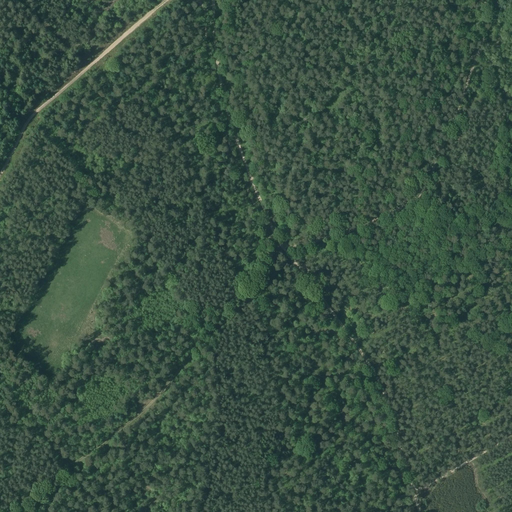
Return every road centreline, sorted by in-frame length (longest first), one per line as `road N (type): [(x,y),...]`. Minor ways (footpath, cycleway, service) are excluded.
road 1 (track): [(498,0),(420,194),(344,231),(272,250),(158,398),(9,511)]
road 2 (track): [(195,0),(204,10),(214,100),(249,201),(272,250),(372,386),(412,511)]
road 3 (track): [(414,494),(380,382),(282,246),(256,193),(227,115),(213,0)]
road 4 (track): [(166,0),(30,117),(0,175)]
